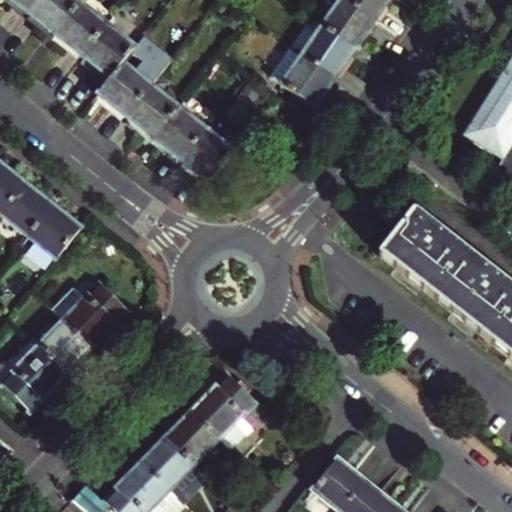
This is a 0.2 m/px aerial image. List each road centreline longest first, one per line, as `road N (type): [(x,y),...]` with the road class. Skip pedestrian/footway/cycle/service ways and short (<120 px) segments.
road 1 (residential): [(11,511),(196,315)]
road 2 (residential): [(197,251),(0,93)]
road 3 (residential): [(369,395),(511,509)]
road 4 (residential): [(262,249),(378,124)]
road 5 (residential): [(378,124),(511,227)]
road 6 (residential): [(378,124),(466,0)]
road 7 (residential): [(369,395),(279,511)]
road 8 (residential): [(267,314),(369,395)]
